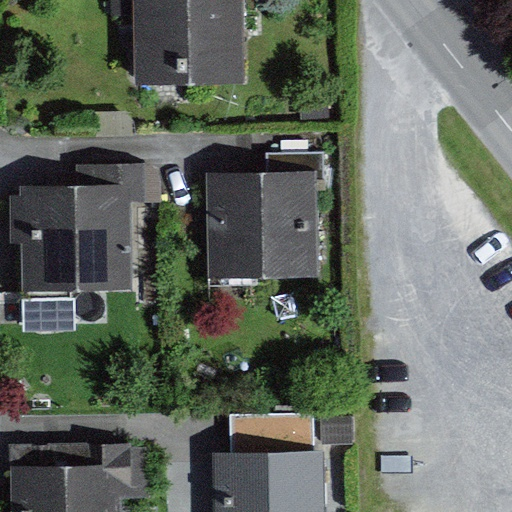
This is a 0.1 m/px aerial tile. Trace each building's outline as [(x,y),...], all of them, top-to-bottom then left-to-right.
[(230,0),(126,0),(127,86),(231,86),(230,0)] [(316,186),(208,188),(208,286),(318,281),(316,186)] [(123,194),(8,197),(11,300),(125,298),(123,194)] [(311,511),(313,463),(206,465),(206,511),(311,511)] [(118,511),(119,470),(14,471),(14,511),(118,511)]
